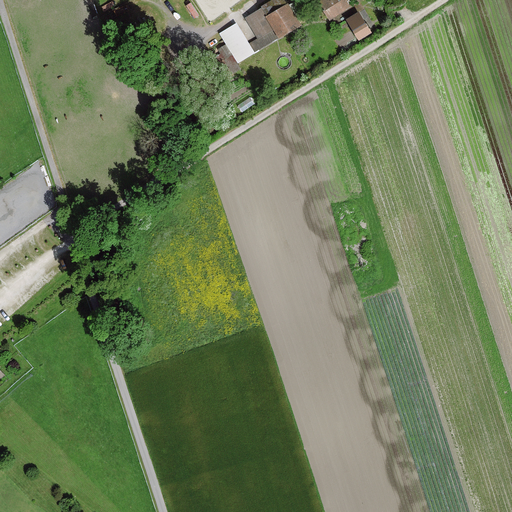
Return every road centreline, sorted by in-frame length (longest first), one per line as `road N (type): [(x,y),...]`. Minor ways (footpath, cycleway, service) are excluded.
road 1 (unclassified): [(162,511),(75,231),(444,0)]
road 2 (track): [(171,173),(179,51),(259,0)]
